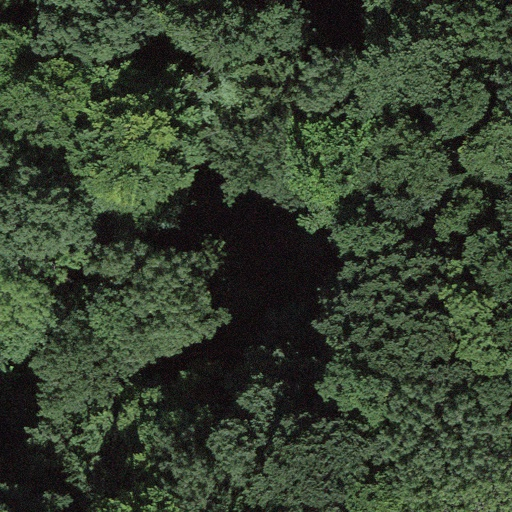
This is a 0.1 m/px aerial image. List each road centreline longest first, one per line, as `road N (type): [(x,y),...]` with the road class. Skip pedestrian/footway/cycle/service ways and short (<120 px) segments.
road 1 (track): [(425,0),(90,301)]
road 2 (track): [(511,417),(402,511)]
